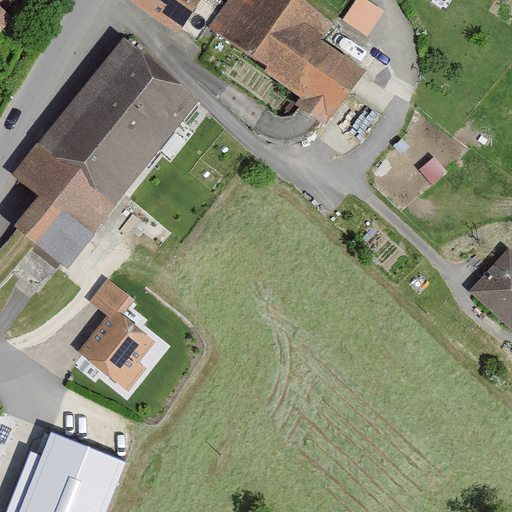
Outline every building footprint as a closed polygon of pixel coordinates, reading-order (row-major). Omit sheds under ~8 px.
[(0,0),(0,8),(4,12),(15,0),(0,0)] [(120,0),(176,40),(205,0),(120,0)] [(229,0),(203,35),(257,75),(322,126),(358,80),(313,44),(329,22),(300,0),(229,0)] [(374,0),(356,0),(345,18),(369,34),(386,7),(374,0)] [(0,35),(14,21),(4,12),(0,8),(0,35)] [(61,274),(195,105),(118,45),(12,178),(36,198),(12,232),(61,274)] [(468,295),(511,336),(511,335),(511,253),(510,252),(468,295)] [(154,346),(117,315),(129,301),(107,282),(89,303),(109,320),(78,356),(117,389),(126,396),(146,373),(137,366),(154,346)] [(102,511),(121,465),(48,436),(18,511),(102,511)]
